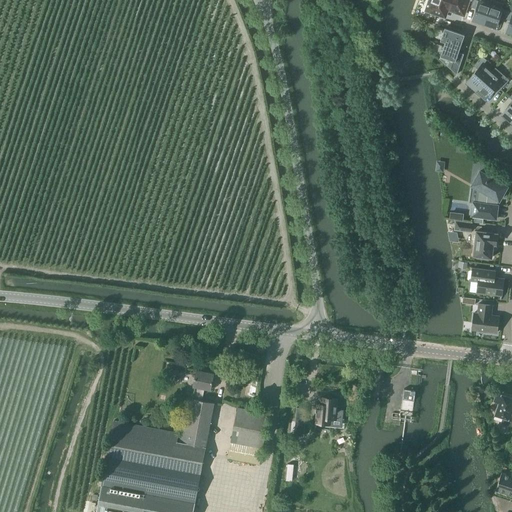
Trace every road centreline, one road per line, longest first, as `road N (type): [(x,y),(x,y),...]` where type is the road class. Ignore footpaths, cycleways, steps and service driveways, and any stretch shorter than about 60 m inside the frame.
road 1 (unclassified): [(324,336),(281,77),(256,0)]
road 2 (tertiary): [(0,297),(324,336)]
road 3 (track): [(52,511),(96,349),(86,336),(0,324)]
road 4 (tertiary): [(504,361),(324,336)]
